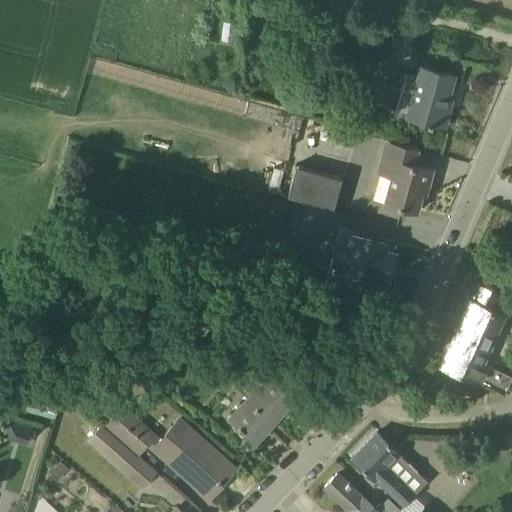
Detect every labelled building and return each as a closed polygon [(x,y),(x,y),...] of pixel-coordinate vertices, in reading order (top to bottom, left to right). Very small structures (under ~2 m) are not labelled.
[(284,20),(272,17),(262,58),(275,61),(284,20)] [(454,74),(420,64),(405,116),(427,122),(426,124),(431,125),(431,123),(444,126),(448,111),(444,109),(454,74)] [(298,78),(292,102),(311,106),(317,82),(298,78)] [(418,148),(385,140),(376,172),(380,173),(373,198),(416,210),(424,183),(428,184),(432,169),(413,163),(418,148)] [(285,163),(276,160),(267,190),(277,193),(285,163)] [(341,178),(296,165),(287,195),(333,208),(341,178)] [(384,244),(379,242),(381,239),(431,252),(431,251),(380,237),(378,242),(366,238),(367,233),(339,225),(335,240),(339,241),(331,272),(340,274),(338,280),(371,290),(377,271),(385,274),(388,262),(391,263),(390,264),(392,265),(394,254),(382,251),(384,244)] [(93,256),(72,250),(69,262),(90,268),(93,256)] [(455,373),(479,384),(480,381),(504,392),(511,375),(482,362),(503,316),(470,301),(463,318),(465,319),(452,349),(449,348),(449,349),(463,355),(455,373)] [(183,325),(205,336),(214,318),(192,307),(183,325)] [(42,384),(60,395),(72,375),(73,374),(72,373),(54,363),(42,384)] [(294,400),(267,376),(251,392),(228,416),(253,441),(282,414),(294,400)] [(57,403),(51,402),(39,398),(35,412),(53,417),(57,403)] [(102,421),(138,454),(154,434),(119,404),(102,421)] [(179,418),(153,446),(207,495),(232,466),(179,418)] [(24,441),(27,424),(6,420),(3,437),(24,441)] [(102,421),(86,441),(122,472),(138,454),(102,421)] [(375,478),(404,505),(413,495),(426,481),(399,453),(377,431),(352,457),(374,479),(375,478)] [(60,461),(47,477),(54,483),(67,467),(60,461)] [(376,511),(349,485),(350,483),(348,481),(347,482),(337,473),(324,486),(350,511),(348,511),(376,511)] [(394,511),(399,507),(388,496),(379,505),(386,511),(394,511)]
